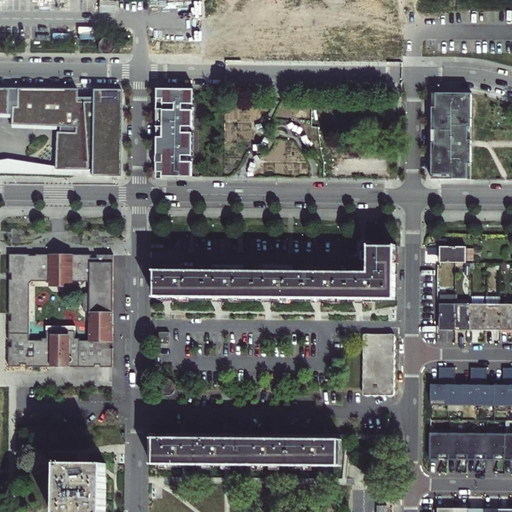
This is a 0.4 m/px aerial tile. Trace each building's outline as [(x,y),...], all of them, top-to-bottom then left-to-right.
[(110,53),(115,47),(115,43),(110,37),(103,37),(98,43),(97,46),(102,53),(110,53)] [(0,87),(0,115),(11,116),(12,126),(61,126),(60,132),(56,131),(55,166),(55,169),(90,169),(91,176),(120,176),(120,89),(90,88),(90,97),(90,101),(75,101),(75,97),(75,88),(0,87)] [(157,89),(156,177),(191,177),(191,161),(181,161),(181,155),(192,155),(192,132),(181,132),(181,126),(192,126),(192,110),(182,109),(182,103),(193,104),(194,89),(157,89)] [(471,144),(472,94),(432,93),(432,179),(468,180),(468,164),(471,164),(471,144)] [(0,172),(91,176),(90,169),(55,169),(55,166),(6,160),(0,160),(0,172)] [(384,161),(371,162),(372,169),(384,168),(384,161)] [(396,247),(382,247),(369,246),(369,273),(156,271),(156,298),(169,298),(217,299),(268,299),(317,300),(359,300),(396,300),(396,247)] [(440,263),(455,263),(466,263),(466,261),(466,249),(466,247),(440,247),(440,263)] [(101,367),(113,367),(113,348),(111,348),(111,342),(113,342),(114,255),(97,255),(97,258),(91,258),(91,255),(72,255),(72,257),(64,257),(62,254),(59,257),(51,257),(51,254),(36,254),(36,256),(30,256),(30,254),(10,254),(10,274),(12,274),(12,280),(10,280),(9,316),(12,316),(12,321),(9,321),(9,342),(12,342),(12,347),(9,347),(9,367),(21,367),(21,365),(26,365),(26,367),(56,367),(56,366),(66,366),(66,367),(96,367),(96,365),(101,365),(101,367)] [(472,304),(470,304),(470,330),(485,330),(485,304),(484,304),(484,297),(472,297),(472,304)] [(500,297),(485,297),(485,304),(485,330),(500,330),(500,304),(500,297)] [(440,330),(455,330),(455,304),(440,304),(440,330)] [(455,330),(470,330),(470,304),(455,304),(455,330)] [(511,304),(500,304),(500,330),(511,330),(511,304)] [(169,332),(159,332),(159,343),(170,343),(169,332)] [(395,335),(364,335),(364,395),(394,396),(395,335)] [(430,382),(430,403),(511,403),(511,365),(510,366),(503,366),(503,383),(494,383),(486,383),(486,366),(479,366),(471,366),(471,383),(462,382),(462,383),(454,383),(454,366),(447,366),(439,366),(439,383),(430,382)] [(163,395),(165,395),(171,395),(172,395),(176,390),(176,385),(172,380),(171,379),(165,379),(163,380),(160,385),(160,390),(163,395)] [(511,431),(430,431),(429,458),(439,458),(458,459),(477,459),(495,459),(511,458),(511,431)] [(155,464),(339,466),(340,440),(313,440),(260,439),(210,439),(166,438),(155,438),(155,464)] [(59,463),(58,511),(105,511),(106,464),(59,463)]
